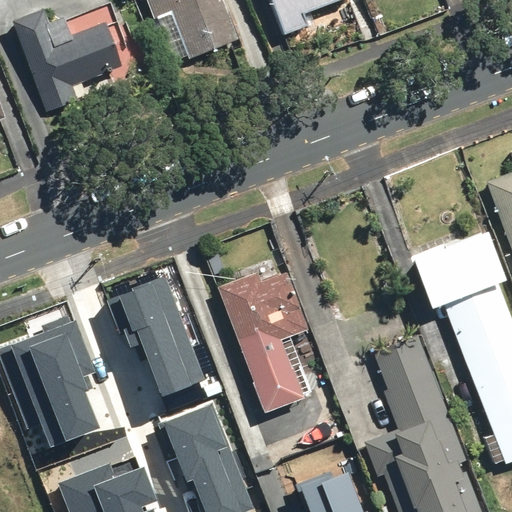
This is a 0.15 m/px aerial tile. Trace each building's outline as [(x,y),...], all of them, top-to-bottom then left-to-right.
[(102,0),(55,0),(64,22),(104,5),(102,0)] [(142,0),(170,64),(184,58),(186,63),(231,43),(212,0),(142,0)] [(265,0),(280,37),(303,28),(305,35),(315,31),(307,11),(335,0),(265,0)] [(32,12),(6,23),(43,114),(84,98),(78,84),(118,67),(111,48),(118,45),(113,33),(104,36),(101,28),(110,25),(105,14),(63,31),(59,21),(39,29),(32,12)] [(511,159),(511,175),(485,185),(511,258),(511,151),(509,153),(511,159)] [(411,250),(414,260),(405,263),(423,312),(441,306),(489,436),(480,439),(489,464),(500,460),(502,466),(511,462),(511,333),(494,285),(498,284),(480,235),(479,233),(455,242),(452,235),(411,250)] [(226,362),(185,254),(134,273),(175,381),(226,362)] [(266,271),(214,290),(259,415),(300,401),(279,343),(306,333),(297,310),(287,314),(280,297),(289,294),(282,274),(269,279),(266,271)] [(393,432),(359,443),(371,479),(380,476),(381,480),(392,476),(404,511),(409,510),(409,511),(475,511),(462,473),(456,475),(453,465),(460,463),(425,357),(424,353),(416,356),(418,360),(401,366),(394,345),(371,353),(384,392),(380,393),(393,432)] [(24,354),(0,362),(0,381),(31,473),(51,466),(61,494),(102,480),(91,450),(100,447),(70,360),(31,374),(24,354)] [(255,511),(272,506),(227,386),(171,407),(210,511),(225,511),(239,507),(240,511),(255,511)] [(0,511),(28,511),(29,511),(6,452),(13,449),(0,413),(0,511)] [(351,511),(339,476),(294,492),(301,511),(351,511)]
